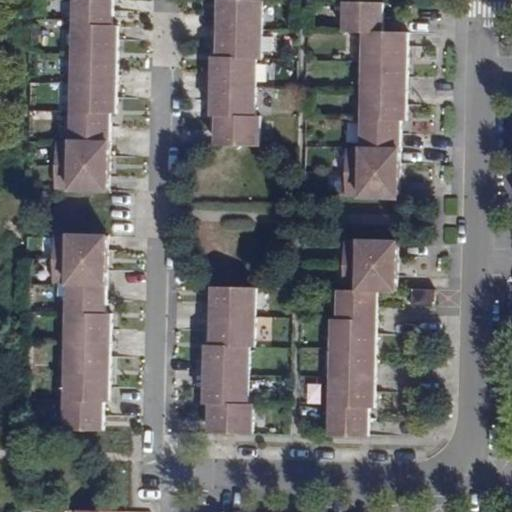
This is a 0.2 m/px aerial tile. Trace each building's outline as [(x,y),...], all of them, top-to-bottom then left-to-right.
[(67,0),(67,28),(104,29),(104,0),(67,0)] [(212,0),(212,30),(253,32),(253,0),(212,0)] [(358,34),(377,34),(377,2),(339,1),(338,33),(358,34)] [(108,29),(104,29),(67,28),(66,55),(108,56),(108,29)] [(253,32),(212,30),(211,58),(249,59),(253,59),(253,32)] [(358,34),(358,65),(401,66),(401,35),(377,34),(358,34)] [(65,85),(107,86),(108,56),(66,55),(65,85)] [(207,58),(207,87),(248,87),(249,59),(211,58),(207,58)] [(358,65),(357,94),(400,94),(401,66),(358,65)] [(107,115),(107,86),(65,85),(65,114),(103,115),(107,115)] [(211,114),(247,115),(248,87),(207,87),(206,114),(211,114)] [(356,122),(395,123),(400,124),(400,94),(357,94),(356,122)] [(102,138),(103,115),(65,114),(65,138),(102,138)] [(247,115),(211,114),(211,143),(251,144),(252,116),(247,115)] [(356,149),(395,150),(395,123),(356,122),(356,149)] [(53,142),(52,162),(102,163),(102,138),(65,138),(65,142),(53,142)] [(345,153),(344,173),(394,174),(395,150),(356,149),(356,154),(345,153)] [(102,163),(52,162),(52,180),(64,180),(64,185),(101,185),(102,163)] [(394,174),(344,173),(344,193),(355,193),(355,198),(394,199),(394,174)] [(341,261),(392,261),(392,240),(354,239),(355,243),(341,242),(341,261)] [(51,265),(101,266),(101,242),(63,241),(63,245),(51,245),(51,265)] [(391,286),(392,261),(341,261),(340,285),(376,286),(391,286)] [(61,284),(61,289),(100,290),(101,266),(51,265),(51,284),(61,284)] [(410,296),(421,295),(420,282),(411,282),(410,296)] [(336,285),(335,313),(376,314),(376,286),(340,285),(336,285)] [(100,290),(61,289),(61,317),(100,318),(100,290)] [(204,320),(246,320),(247,295),(204,294),(204,320)] [(330,313),(329,342),(375,342),(376,314),(335,313),(330,313)] [(105,318),(100,318),(61,317),(60,345),(104,346),(105,318)] [(246,350),(246,320),(204,320),(203,349),(242,349),(246,350)] [(375,342),(329,342),(329,373),(375,373),(375,342)] [(104,346),(60,345),(59,376),(104,377),(104,346)] [(242,349),(203,349),(200,349),(199,376),(241,377),(242,349)] [(374,403),(375,373),(329,373),(328,403),(370,403),(374,403)] [(104,377),(59,376),(58,403),(97,404),(102,405),(104,377)] [(199,407),(203,407),(241,408),(241,377),(199,376),(199,407)] [(97,404),(58,403),(58,433),(95,434),(97,404)] [(370,403),(328,403),(328,438),(368,439),(370,403)] [(241,408),(203,407),(202,436),(245,437),(245,408),(241,408)]
